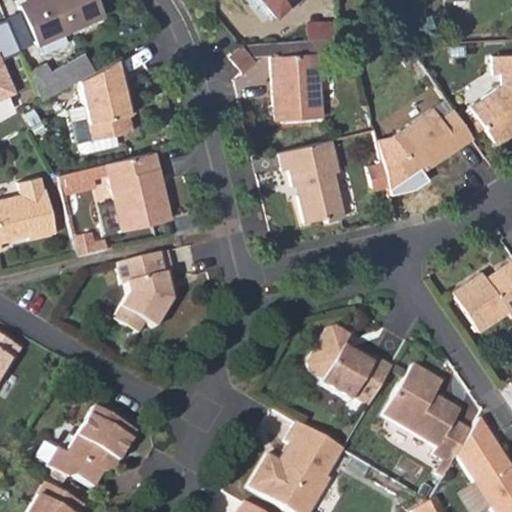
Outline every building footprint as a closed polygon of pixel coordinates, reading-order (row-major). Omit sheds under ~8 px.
[(90,0),(28,0),(15,6),(33,44),(98,16),(90,0)] [(257,0),(272,18),(293,0),(257,0)] [(353,18),(335,18),(336,39),(337,51),(351,50),(352,50),(355,49),(353,18)] [(0,20),(0,57),(16,51),(2,20),(0,20)] [(336,39),(237,47),(247,58),(257,57),(266,57),(314,53),(337,51),(336,39)] [(226,60),(247,58),(237,47),(225,58),(226,60)] [(44,62),(27,71),(27,72),(32,84),(35,90),(39,101),(75,80),(93,71),(82,52),(49,70),(44,62)] [(511,52),(487,54),(488,71),(494,72),(494,83),(464,103),(489,140),(511,124),(511,52)] [(319,116),(314,53),(266,57),(270,119),(319,116)] [(125,81),(120,55),(114,59),(119,83),(125,81)] [(226,60),(239,73),(251,61),(247,58),(226,60)] [(119,83),(114,59),(93,71),(75,80),(80,103),(88,140),(129,130),(126,115),(123,102),(129,101),(125,81),(119,83)] [(0,97),(13,92),(0,62),(0,97)] [(425,152),(462,127),(442,99),(428,108),(421,98),(388,122),(399,140),(392,144),(403,161),(417,152),(422,149),(425,152)] [(132,114),(129,101),(123,102),(126,115),(132,114)] [(72,143),(88,140),(80,103),(64,106),(72,143)] [(492,144),(511,130),(511,124),(489,140),(492,144)] [(335,170),(327,140),(274,153),(278,167),(282,166),(287,185),(291,184),(296,183),(299,192),(293,193),(299,221),(321,216),(323,221),(341,217),(330,171),(335,170)] [(159,183),(152,152),(101,164),(117,234),(168,222),(161,193),(157,194),(155,184),(159,183)] [(87,177),(103,173),(101,164),(53,175),(57,194),(90,186),(87,177)] [(0,241),(14,239),(14,234),(23,231),(24,236),(25,241),(51,234),(41,185),(38,186),(36,176),(14,181),(16,194),(0,197),(0,241)] [(88,234),(69,239),(73,258),(103,251),(100,242),(90,244),(88,234)] [(171,272),(166,251),(113,263),(116,284),(122,283),(124,295),(109,320),(134,335),(141,323),(151,330),(166,303),(160,274),(171,272)] [(479,272),(450,291),(478,331),(505,314),(509,319),(511,316),(511,258),(497,268),(494,276),(485,281),(482,277),(479,272)] [(497,268),(482,277),(485,281),(494,276),(497,268)] [(350,397),(365,407),(388,367),(372,358),(370,361),(368,364),(339,348),(341,344),(347,335),(332,327),(325,328),(303,362),(305,372),(319,379),(316,385),(347,402),(350,397)] [(0,379),(19,348),(0,337),(0,379)] [(370,361),(341,344),(339,348),(368,364),(370,361)] [(441,461),(449,465),(459,447),(469,430),(451,420),(454,414),(427,399),(430,395),(437,383),(407,367),(378,415),(433,448),(430,454),(441,461)] [(456,409),(430,395),(427,399),(454,414),(456,409)] [(131,432),(91,408),(64,452),(56,447),(45,465),(62,476),(71,475),(90,486),(99,472),(109,470),(131,432)] [(511,511),(511,472),(476,417),(469,430),(459,447),(500,511),(511,511)] [(324,476),(340,449),(293,421),(274,453),(279,456),(283,458),(272,475),(269,473),(259,466),(247,486),(289,511),(307,511),(327,480),(324,476)] [(279,456),(269,473),(272,475),(283,458),(279,456)] [(434,475),(441,479),(449,465),(441,461),(434,475)] [(78,511),(81,508),(43,485),(26,511),(78,511)] [(261,511),(241,500),(233,511),(261,511)] [(414,511),(433,511),(428,502),(413,510),(414,511)]
